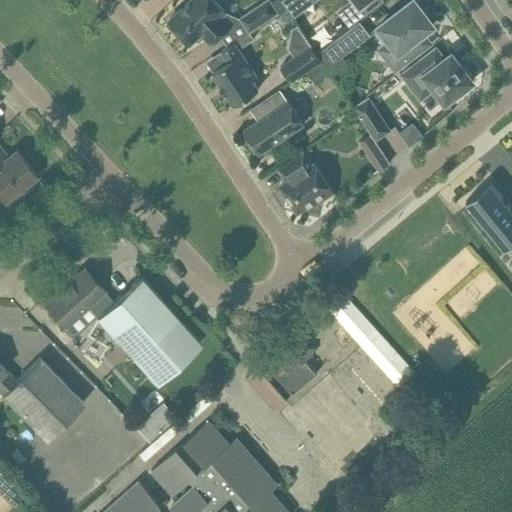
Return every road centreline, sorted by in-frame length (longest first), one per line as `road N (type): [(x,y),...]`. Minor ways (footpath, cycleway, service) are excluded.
road 1 (residential): [(296,273),(279,232),(195,108),(106,0)]
road 2 (residential): [(296,273),(511,94)]
road 3 (residential): [(110,180),(220,287),(246,297),(296,273)]
road 4 (residential): [(0,53),(110,180)]
road 5 (residential): [(0,268),(110,180)]
